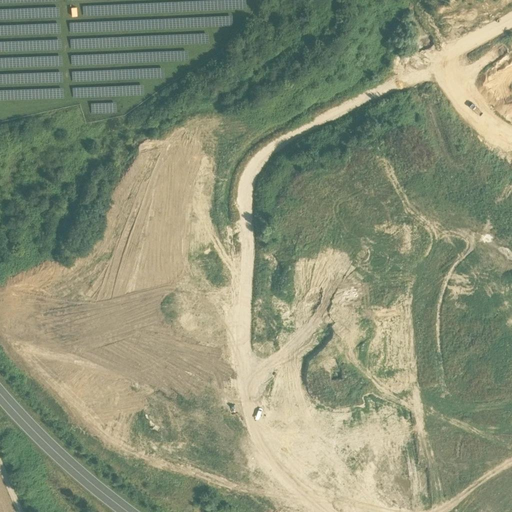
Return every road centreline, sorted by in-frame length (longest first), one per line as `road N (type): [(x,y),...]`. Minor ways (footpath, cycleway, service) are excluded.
road 1 (track): [(161,162),(145,175),(106,248),(34,405)]
road 2 (secondary): [(127,511),(0,393)]
